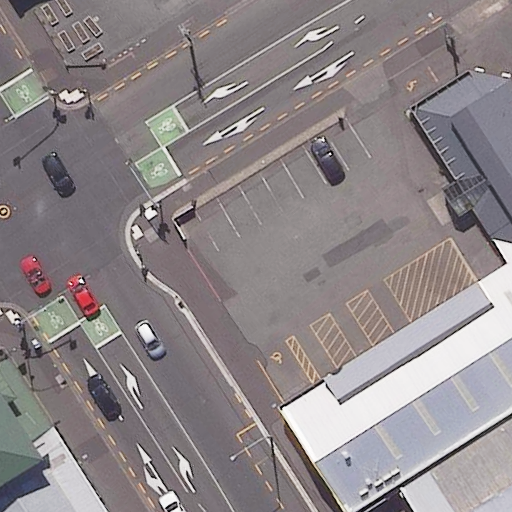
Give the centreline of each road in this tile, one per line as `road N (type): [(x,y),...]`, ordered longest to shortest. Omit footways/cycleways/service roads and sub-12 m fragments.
road 1 (tertiary): [(43,209),(145,122),(351,0)]
road 2 (secondary): [(43,209),(234,511)]
